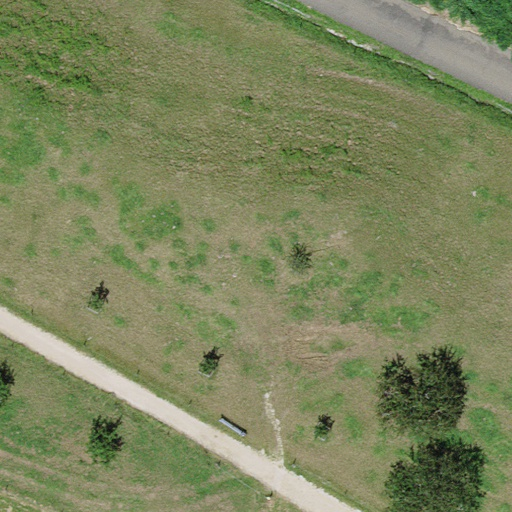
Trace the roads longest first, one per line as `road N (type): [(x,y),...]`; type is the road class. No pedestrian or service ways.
road 1 (track): [(0,329),(320,511)]
road 2 (unclassified): [(511,71),(366,0)]
